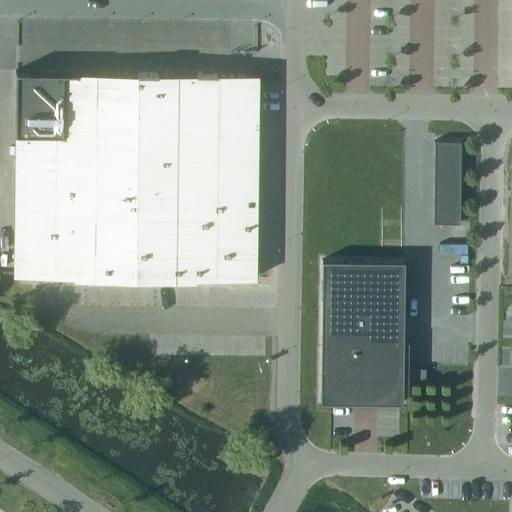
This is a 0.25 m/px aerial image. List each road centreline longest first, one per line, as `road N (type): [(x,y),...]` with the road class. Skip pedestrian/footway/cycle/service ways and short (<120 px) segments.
road 1 (unclassified): [(306,464),(482,469),(492,109)]
road 2 (unclassified): [(293,106),(285,412),(306,464)]
road 3 (unclassified): [(0,5),(293,10)]
road 4 (unclassified): [(492,109),(293,106)]
